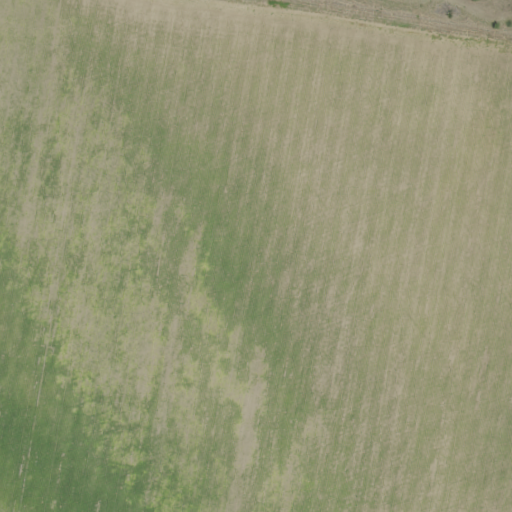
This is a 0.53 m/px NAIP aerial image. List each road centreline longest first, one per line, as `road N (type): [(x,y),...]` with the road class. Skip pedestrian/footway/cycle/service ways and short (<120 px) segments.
road 1 (track): [(425,511),(434,400),(511,322)]
road 2 (track): [(379,0),(511,22)]
